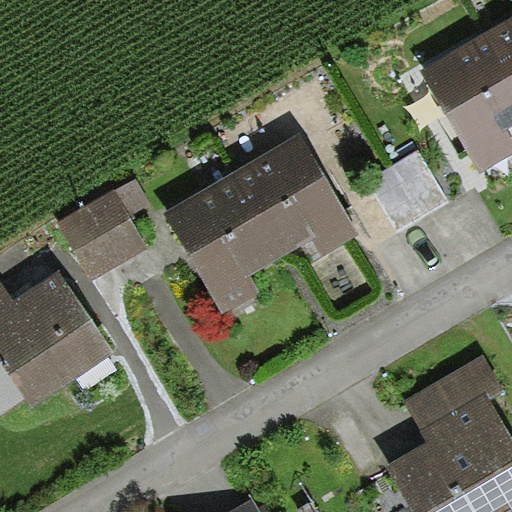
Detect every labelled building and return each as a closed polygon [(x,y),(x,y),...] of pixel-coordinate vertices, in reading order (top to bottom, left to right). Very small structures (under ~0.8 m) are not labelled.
[(511,123),(511,3),(419,61),(473,148),(511,123)] [(304,134),(167,203),(213,293),(349,224),(304,134)] [(413,153),(367,180),(392,222),(438,194),(413,153)] [(140,202),(127,180),(58,220),(86,269),(138,239),(122,212),(140,202)] [(4,263),(0,265),(0,364),(24,401),(107,345),(52,263),(19,285),(4,263)] [(480,353),(405,397),(427,433),(388,456),(420,511),(511,511),(511,446),(491,411),(509,401),(480,353)] [(251,511),(245,500),(223,511),(251,511)]
